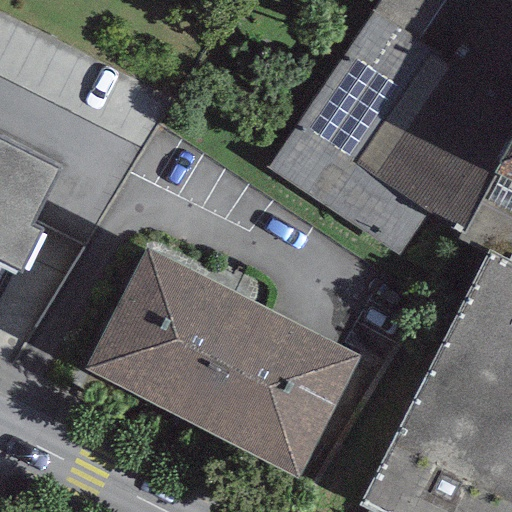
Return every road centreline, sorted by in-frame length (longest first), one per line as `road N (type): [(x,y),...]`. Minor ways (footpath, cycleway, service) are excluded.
road 1 (residential): [(0,422),(172,511)]
road 2 (unknown): [(0,104),(114,164)]
